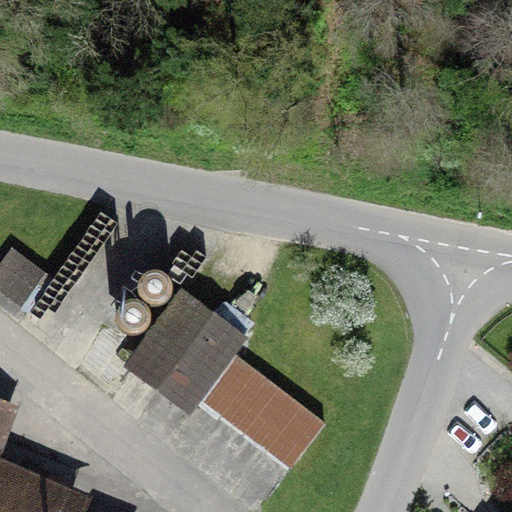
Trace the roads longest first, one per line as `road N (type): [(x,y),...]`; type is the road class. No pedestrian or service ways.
road 1 (tertiary): [(473,249),(0,154)]
road 2 (unclassified): [(383,511),(432,388),(473,249)]
road 3 (residential): [(0,335),(209,511)]
